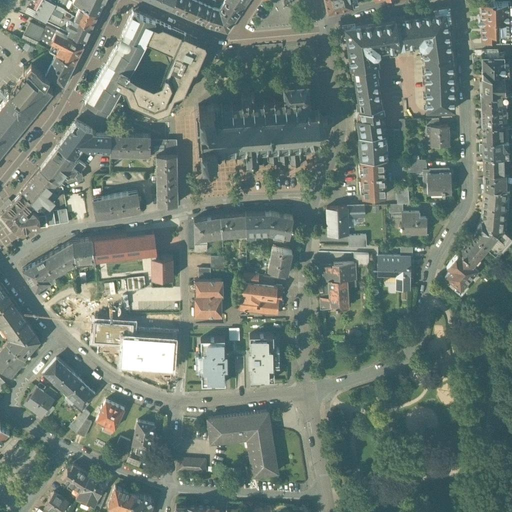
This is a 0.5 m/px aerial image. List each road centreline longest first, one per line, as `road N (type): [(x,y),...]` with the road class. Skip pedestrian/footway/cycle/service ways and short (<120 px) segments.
road 1 (residential): [(460,0),(471,186),(436,257),(423,331),(401,361),(309,391)]
road 2 (residential): [(0,187),(65,99),(118,0)]
road 3 (residential): [(183,207),(187,340),(179,403)]
road 4 (residential): [(309,391),(305,264),(315,200)]
road 5 (residential): [(9,262),(56,231),(183,207)]
road 6 (residential): [(315,200),(345,128),(325,27)]
road 7 (residential): [(168,485),(325,496)]
road 8 (residential): [(63,331),(15,408),(64,443)]
road 9 (residential): [(179,403),(92,359),(63,331)]
road 10 (residential): [(183,207),(239,198),(315,200)]
road 11 (residential): [(309,391),(179,403)]
